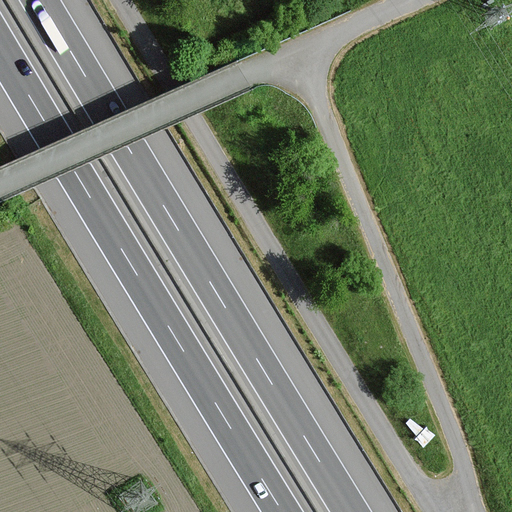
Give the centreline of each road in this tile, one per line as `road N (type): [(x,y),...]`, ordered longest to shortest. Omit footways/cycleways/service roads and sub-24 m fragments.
road 1 (unclassified): [(119,0),(432,511)]
road 2 (motorway): [(352,511),(40,0)]
road 3 (motorway): [(0,46),(282,511)]
road 4 (unclassified): [(413,0),(0,184)]
